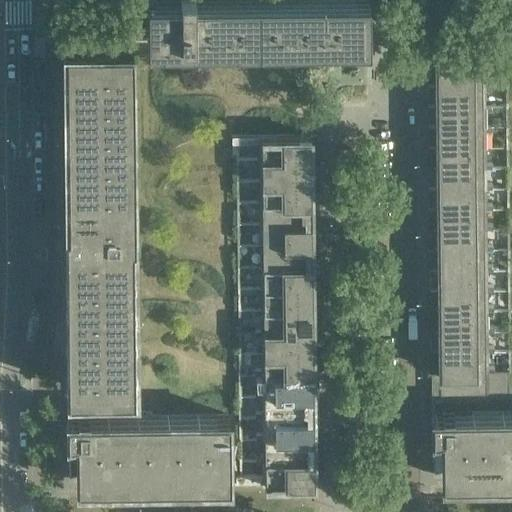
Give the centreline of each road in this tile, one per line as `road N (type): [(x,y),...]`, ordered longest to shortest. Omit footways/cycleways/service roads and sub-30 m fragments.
road 1 (secondary): [(11,511),(23,0)]
road 2 (residential): [(406,96),(407,511)]
